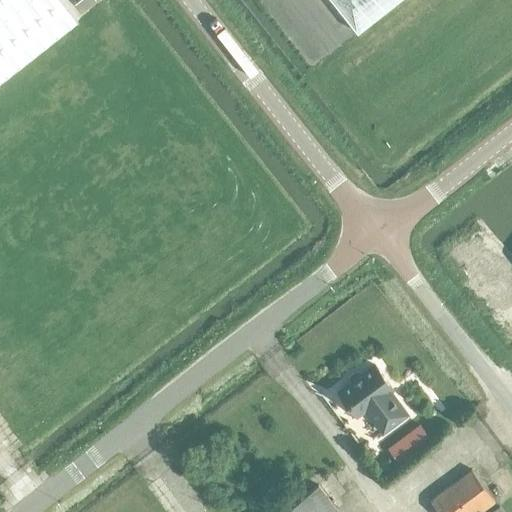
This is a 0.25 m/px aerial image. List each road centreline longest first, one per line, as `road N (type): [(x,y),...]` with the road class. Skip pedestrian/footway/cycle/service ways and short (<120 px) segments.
road 1 (unclassified): [(30,511),(380,237)]
road 2 (tertiary): [(380,237),(191,0)]
road 3 (unclassified): [(511,403),(380,237)]
road 4 (tertiary): [(380,237),(511,132)]
